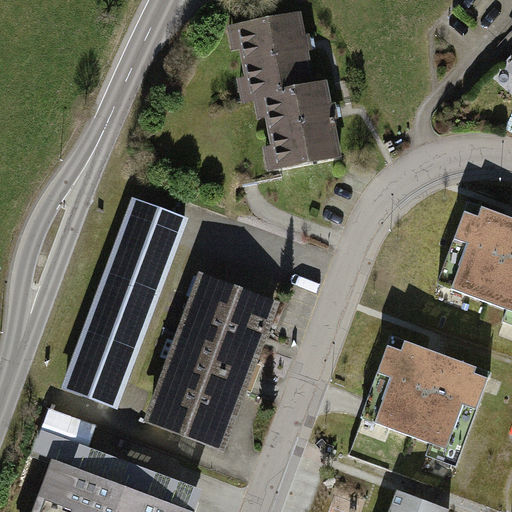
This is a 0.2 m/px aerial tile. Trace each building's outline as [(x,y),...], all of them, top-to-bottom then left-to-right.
[(252,100),(265,97),(325,86),(325,84),(313,86),(299,15),(238,27),(252,100)] [(339,156),(325,86),(265,97),(279,168),(339,156)] [(135,201),(65,388),(115,407),(184,219),(135,201)] [(511,219),(468,203),(438,285),(508,310),(503,322),(511,325),(511,219)] [(221,446),(273,305),(203,279),(151,420),(221,446)] [(490,373),(392,337),(361,418),(431,444),(427,456),(456,466),(490,373)] [(30,456),(54,465),(54,463),(185,511),(194,511),(203,489),(40,429),(30,456)] [(35,511),(185,511),(54,463),(54,465),(35,511)] [(448,511),(449,510),(397,491),(389,511),(448,511)]
